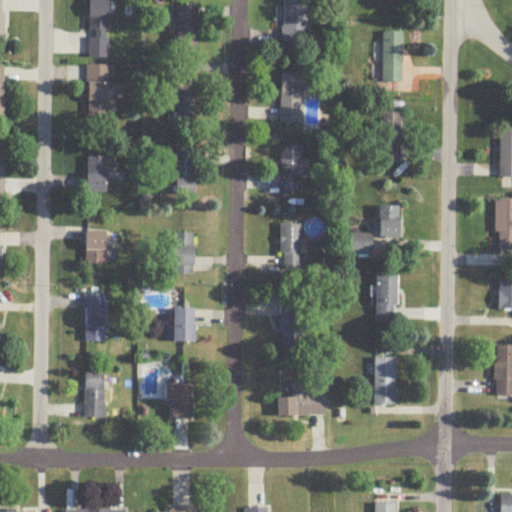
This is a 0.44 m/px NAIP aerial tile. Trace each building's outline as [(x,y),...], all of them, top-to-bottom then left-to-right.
[(305,43),(305,1),(283,1),(283,43),(305,43)] [(89,60),(108,60),(108,2),(89,2),(89,60)] [(177,9),(177,55),(197,55),(197,9),(177,9)] [(382,35),(382,84),(402,84),(402,35),(382,35)] [(87,68),(87,118),(108,118),(108,68),(87,68)] [(300,125),(300,76),(280,76),(280,125),(300,125)] [(197,92),(176,92),(176,125),(197,125),(197,92)] [(380,167),(401,167),(401,115),(380,115),(380,167)] [(511,136),(499,136),(499,181),(511,180),(511,136)] [(301,195),(301,148),(281,148),(281,195),(301,195)] [(176,196),(195,196),(195,152),(176,152),(176,196)] [(106,159),(86,159),(86,196),(106,196),(106,159)] [(495,253),(511,252),(511,203),(495,203),(495,253)] [(379,242),(399,242),(399,209),(379,209),(379,242)] [(300,226),(281,226),(281,272),(300,272),(300,226)] [(85,266),(105,266),(105,234),(85,234),(85,266)] [(193,278),(193,236),(174,236),(174,278),(193,278)] [(376,325),(396,325),(396,277),(376,277),(376,325)] [(511,311),(511,282),(498,283),(498,312),(511,311)] [(105,344),(105,297),(83,297),(83,344),(105,344)] [(303,351),(303,306),(280,306),(280,351),(303,351)] [(173,328),(167,328),(167,344),(194,345),(195,312),(173,311),(173,328)] [(511,347),(495,348),(494,398),(511,398),(511,347)] [(374,408),(394,408),(394,359),(374,359),(374,408)] [(104,420),(104,376),(85,376),(85,420),(104,420)] [(165,405),(171,405),(171,420),(193,420),(193,386),(165,386),(165,405)] [(325,418),(325,389),(307,389),(307,386),(291,386),(291,399),(277,400),(277,418),(325,418)] [(511,511),(511,495),(500,496),(499,511),(511,511)] [(395,511),(396,503),(374,503),(374,511),(395,511)]
